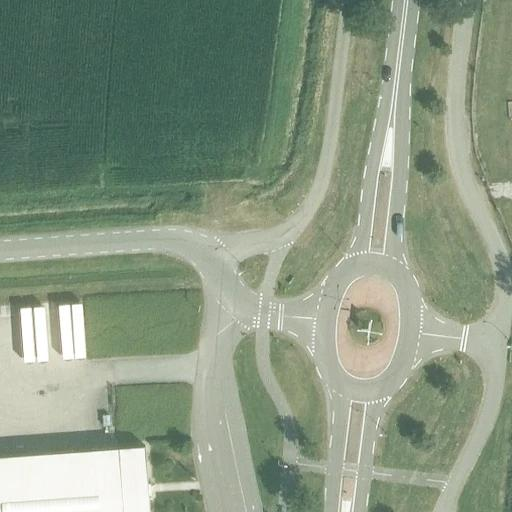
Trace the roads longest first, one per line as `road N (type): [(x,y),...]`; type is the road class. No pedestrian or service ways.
road 1 (unclassified): [(466,0),(455,137),(460,170),(500,259),(500,341)]
road 2 (unclassified): [(349,0),(327,165),(312,202),(286,231),(207,255)]
road 3 (tertiary): [(0,250),(176,240),(207,255)]
road 4 (primary): [(395,89),(354,267)]
road 5 (unclassified): [(500,341),(491,405),(442,511)]
road 6 (primary): [(393,270),(395,89)]
road 7 (tertiary): [(207,255),(242,305),(263,315),(324,320)]
road 8 (primary): [(338,381),(338,511)]
road 9 (primary): [(352,511),(381,388)]
